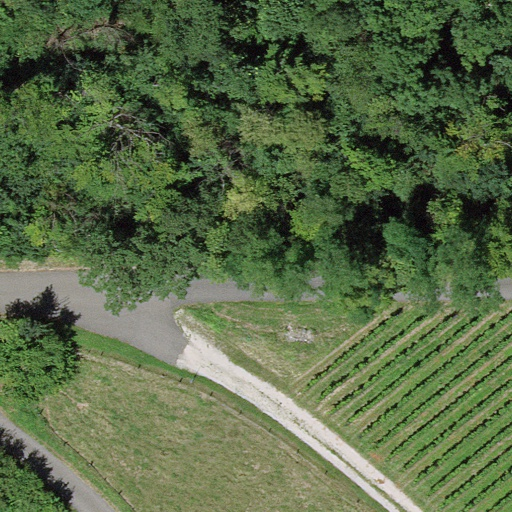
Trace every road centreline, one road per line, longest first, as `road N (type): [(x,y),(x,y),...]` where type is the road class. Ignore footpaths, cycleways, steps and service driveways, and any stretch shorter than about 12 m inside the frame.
road 1 (residential): [(511,292),(0,298)]
road 2 (track): [(66,299),(411,511)]
road 3 (track): [(104,511),(0,438)]
